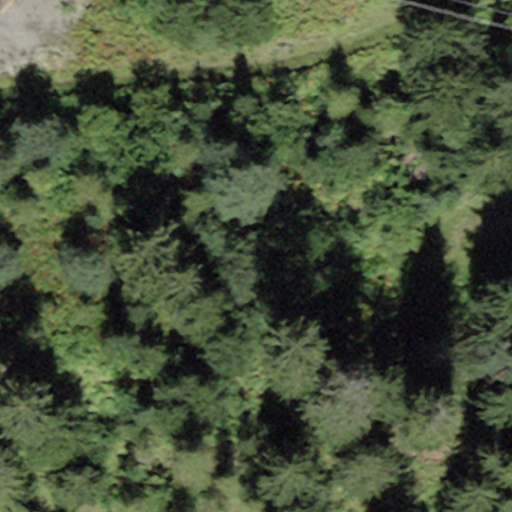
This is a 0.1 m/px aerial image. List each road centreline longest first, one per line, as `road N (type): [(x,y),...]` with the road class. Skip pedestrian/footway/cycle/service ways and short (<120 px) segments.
road 1 (track): [(0,92),(309,65),(466,0)]
road 2 (track): [(511,202),(451,227),(432,264),(481,271),(511,258)]
